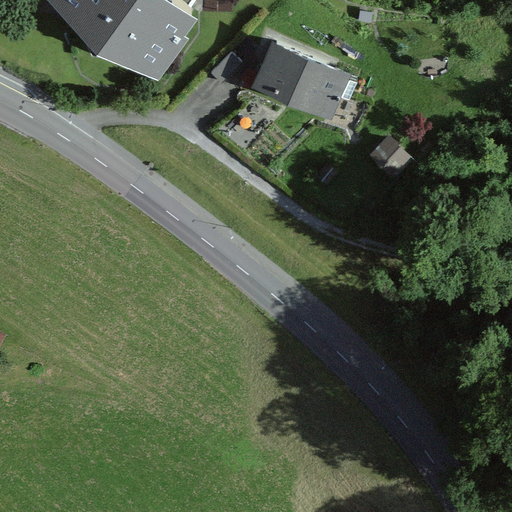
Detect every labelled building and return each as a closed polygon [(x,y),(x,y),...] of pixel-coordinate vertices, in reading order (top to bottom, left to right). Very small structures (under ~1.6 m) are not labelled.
[(175,25),(187,8),(177,0),(48,0),(74,26),(82,44),(102,46),(149,70),(179,28),(175,25)] [(344,62),(263,28),(242,76),(323,110),(344,62)] [(221,78),(244,58),(233,46),(210,66),(221,78)] [(396,172),(411,158),(390,136),(376,150),(396,172)] [(322,179),(333,167),(321,157),(311,169),(322,179)]
